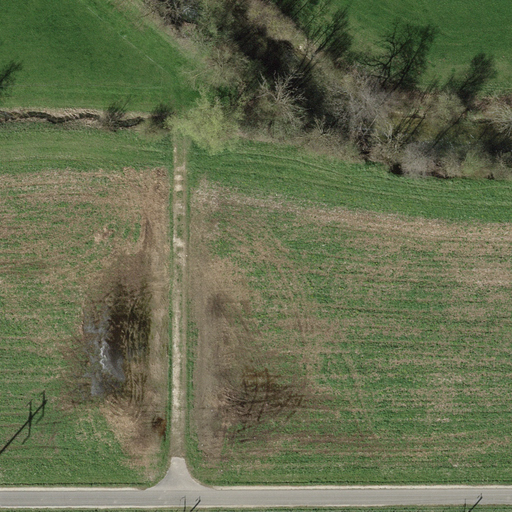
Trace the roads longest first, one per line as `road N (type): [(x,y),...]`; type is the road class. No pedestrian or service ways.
road 1 (unclassified): [(0,498),(511,495)]
road 2 (track): [(175,497),(180,126)]
